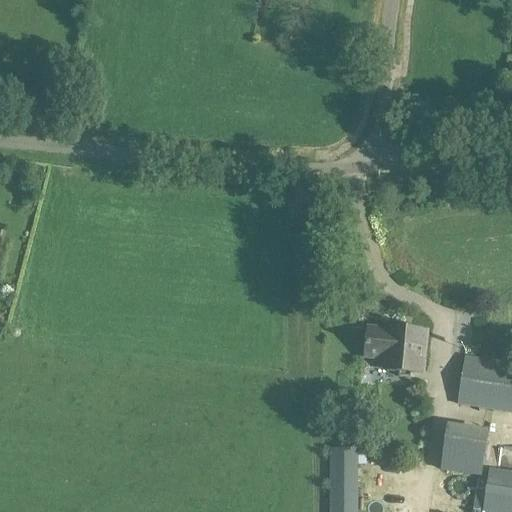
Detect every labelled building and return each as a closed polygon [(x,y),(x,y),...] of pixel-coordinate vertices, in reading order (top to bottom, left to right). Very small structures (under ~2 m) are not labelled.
[(388,331),(369,329),(366,359),(385,361),(385,369),(400,371),(400,379),(412,380),(412,372),(424,373),(428,333),(388,329),(388,331)] [(458,407),(511,415),(511,364),(466,358),(459,399),(458,407)] [(441,472),(482,478),(490,431),(449,424),(441,472)] [(358,511),(359,449),(331,449),(330,511),(358,511)] [(511,511),(511,474),(491,472),(484,511),(511,511)]
